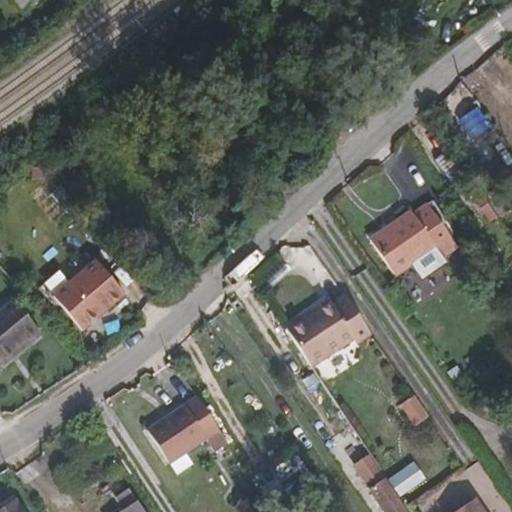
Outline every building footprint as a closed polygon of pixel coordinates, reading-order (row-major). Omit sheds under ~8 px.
[(22,3),(18,0),(0,0),(13,12),(22,3)] [(194,80),(187,72),(181,78),(189,86),(194,80)] [(175,99),(189,86),(181,78),(167,91),(175,99)] [(169,111),(175,99),(167,91),(158,100),(169,111)] [(162,118),(169,111),(158,100),(151,107),(162,118)] [(458,244),(428,201),(413,211),(411,209),(370,237),(394,273),(411,262),(436,244),(443,254),(458,244)] [(448,262),(443,254),(436,244),(411,262),(422,279),(448,262)] [(53,300),(80,332),(121,296),(93,265),(53,300)] [(371,330),(345,292),(332,300),(329,295),(285,325),(311,363),(355,333),(358,338),(371,330)] [(0,360),(21,347),(24,352),(41,341),(18,305),(0,316),(0,360)] [(0,367),(24,352),(21,347),(0,360),(0,367)] [(227,446),(195,398),(145,431),(167,465),(204,440),(214,455),(227,446)] [(369,487),(387,475),(371,451),(355,462),(363,474),(361,475),(369,487)] [(399,511),(408,506),(387,475),(369,487),(385,511),(399,511)] [(121,511),(141,511),(128,491),(116,498),(123,511),(121,511)] [(485,511),(474,496),(451,511),(485,511)] [(19,511),(12,500),(0,507),(0,511),(19,511)]
